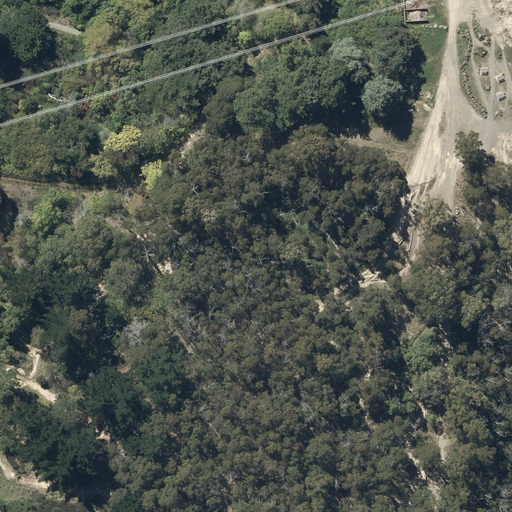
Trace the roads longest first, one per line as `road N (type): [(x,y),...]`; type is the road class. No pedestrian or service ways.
road 1 (track): [(479,140),(246,123),(80,188),(0,180)]
road 2 (track): [(468,210),(471,343),(445,511)]
